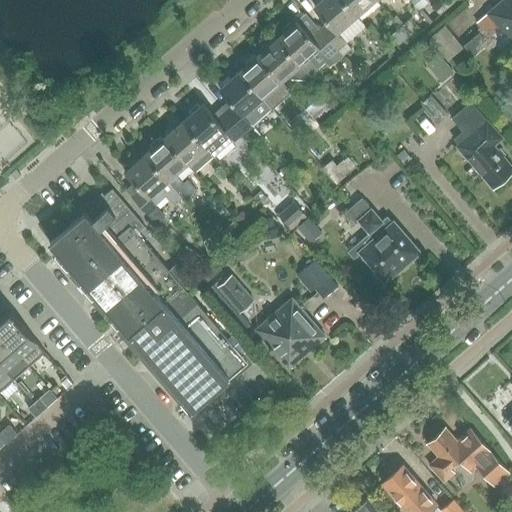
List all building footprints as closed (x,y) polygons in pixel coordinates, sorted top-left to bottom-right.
[(328,22),(319,29),(343,56),(351,48),(338,32),(357,16),(343,0),(320,0),(314,6),(328,22)] [(343,0),(357,16),(375,0),(343,0)] [(424,0),(409,0),(418,10),(427,3),(424,0)] [(511,0),(503,0),(478,21),(505,52),(511,46),(511,0)] [(411,18),(400,27),(408,36),(419,27),(411,18)] [(277,38),(300,65),(310,76),(318,69),(309,58),(320,48),(333,64),(343,56),(319,29),(311,37),(297,21),(277,38)] [(408,36),(400,27),(389,36),(397,46),(408,36)] [(277,38),(258,54),(281,81),(288,75),(292,79),(305,80),(310,76),(300,65),(277,38)] [(258,54),(239,71),(262,98),(272,109),(280,102),(270,91),(281,81),(258,54)] [(448,64),(437,74),(442,80),(454,70),(448,64)] [(239,71),(219,88),(233,104),(225,112),(243,133),(243,132),(252,125),(271,108),(262,98),(239,71)] [(314,100),(305,108),(305,109),(313,118),(323,110),(314,100)] [(470,101),(451,118),(466,136),(455,145),(456,146),(493,189),(511,171),(511,167),(493,146),(502,138),(481,114),(470,101)] [(202,103),(182,120),(206,147),(213,155),(232,138),(234,141),(243,133),(225,112),(216,119),(202,103)] [(182,120),(163,137),(187,163),(194,172),(213,155),(206,147),(182,120)] [(163,137),(144,153),(177,191),(182,197),(184,200),(196,189),(187,179),(183,182),(175,173),(187,163),(163,137)] [(405,149),(397,155),(405,165),(413,159),(405,149)] [(177,191),(144,153),(125,170),(139,187),(130,194),(156,224),(165,216),(155,205),(166,196),(174,205),(182,197),(177,191)] [(328,172),(341,187),(360,171),(347,156),(328,172)] [(16,169),(10,174),(16,180),(21,175),(19,172),(16,169)] [(58,250),(69,262),(130,210),(112,188),(104,195),(105,196),(86,212),(85,211),(49,242),(57,251),(58,250)] [(361,198),(345,212),(355,223),(358,220),(374,238),(359,251),(385,282),(419,251),(393,221),(392,222),(387,217),(382,221),(361,198)] [(275,219),(288,233),(296,226),(307,217),(294,202),(275,219)] [(69,262),(87,283),(141,237),(137,233),(144,226),(130,210),(69,262)] [(237,214),(236,219),(239,223),(245,224),(249,221),(249,215),(246,211),(241,211),(237,214)] [(271,217),(262,219),(267,237),(276,235),(271,217)] [(307,217),(296,226),(310,242),(321,232),(307,217)] [(244,230),(235,220),(223,231),(231,240),(244,230)] [(87,283),(104,304),(158,258),(141,237),(87,283)] [(185,245),(174,248),(188,266),(203,258),(185,245)] [(104,304),(122,324),(176,279),(168,270),(158,258),(104,304)] [(300,271),(316,289),(330,277),(315,258),(300,271)] [(209,279),(222,268),(215,260),(202,271),(209,279)] [(176,263),(168,270),(176,279),(181,285),(189,278),(176,263)] [(218,287),(239,311),(251,300),(231,276),(218,287)] [(125,330),(139,346),(194,300),(181,285),(176,279),(122,324),(126,329),(125,330)] [(255,329),(288,367),(324,335),(291,298),(255,329)] [(139,346),(157,367),(212,321),(194,300),(139,346)] [(11,312),(0,321),(0,331),(30,365),(45,351),(11,312)] [(157,367),(174,388),(229,341),(212,321),(157,367)] [(0,331),(0,361),(8,371),(22,359),(28,366),(30,365),(0,331)] [(229,341),(174,388),(192,409),(247,362),(229,341)] [(8,371),(0,362),(0,390),(14,378),(8,371)] [(73,384),(65,375),(59,380),(67,389),(73,384)] [(34,403),(42,412),(48,407),(40,397),(34,403)] [(28,408),(36,417),(42,412),(34,403),(28,408)] [(3,430),(11,439),(17,433),(9,424),(3,430)] [(443,481),(447,477),(453,472),(448,466),(458,458),(469,471),(475,466),(494,488),(509,475),(469,428),(456,439),(446,427),(427,443),(438,456),(428,465),(443,481)] [(0,432),(0,438),(5,444),(11,439),(3,430),(0,432)] [(463,511),(452,500),(441,510),(402,466),(384,482),(387,486),(382,491),(389,500),(395,495),(409,511),(463,511)] [(354,510),(351,511),(387,511),(385,509),(381,511),(380,511),(367,497),(353,509),(354,510)]
